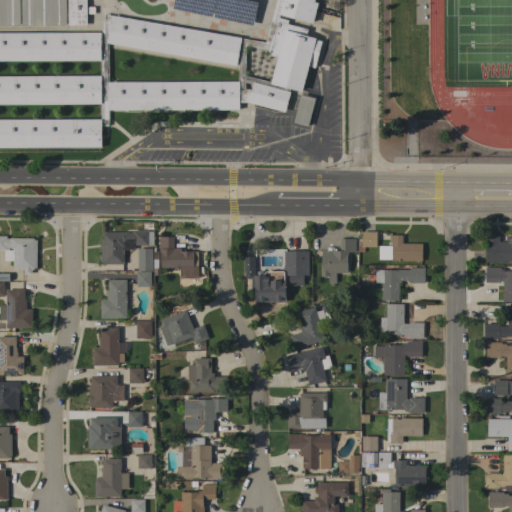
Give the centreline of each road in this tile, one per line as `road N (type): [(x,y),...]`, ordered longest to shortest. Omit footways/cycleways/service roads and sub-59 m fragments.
road 1 (residential): [(463,511),(458,177)]
road 2 (residential): [(259,510),(262,390),(249,333),(223,291),(219,205)]
road 3 (residential): [(52,511),(56,378),(74,323),(70,203)]
road 4 (tertiary): [(308,181),(0,178)]
road 5 (tertiary): [(0,201),(269,206)]
road 6 (residential): [(364,180),(364,0)]
road 7 (tertiary): [(364,204),(511,201)]
